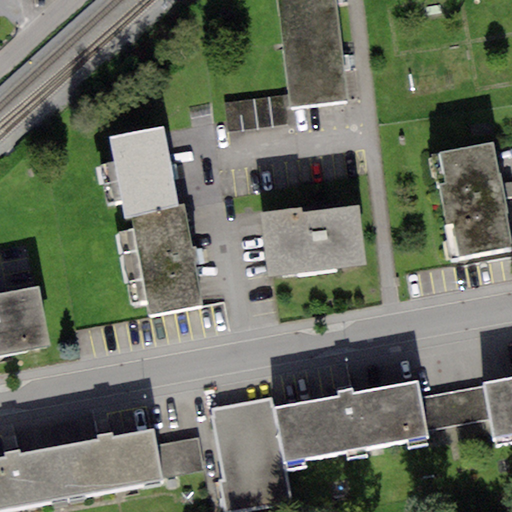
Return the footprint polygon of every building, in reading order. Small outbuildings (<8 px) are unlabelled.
[(335,0),(276,0),(281,36),(339,30),(335,0)] [(339,30),(281,36),(289,111),(348,104),(339,30)] [(284,96),(224,102),(227,132),(287,126),(284,96)] [(162,127),(111,137),(125,215),(131,214),(177,206),(162,127)] [(511,234),(495,141),(439,151),(458,254),(511,244),(511,234)] [(177,206),(131,214),(149,311),(202,301),(184,204),(177,206)] [(301,211),(262,216),(269,278),(363,268),(356,212),(302,218),(301,211)] [(0,278),(11,276),(8,257),(0,258),(0,278)] [(39,288),(0,295),(0,357),(50,348),(39,288)] [(511,382),(481,388),(487,421),(490,439),(511,434),(511,382)] [(337,398),(271,410),(281,466),(428,439),(426,432),(420,399),(418,383),(354,395),(353,389),(344,391),(336,392),(337,398)] [(481,388),(420,399),(426,432),(487,421),(481,388)] [(281,466),(271,410),(269,398),(210,409),(223,481),(219,481),(224,511),(235,511),(288,503),(281,466)] [(96,446),(58,453),(67,501),(159,486),(158,481),(152,446),(151,437),(112,444),(111,437),(103,438),(95,440),(96,446)] [(198,439),(152,446),(158,481),(204,473),(198,439)] [(0,511),(5,511),(67,501),(58,453),(20,459),(19,454),(10,456),(4,457),(5,463),(0,464),(0,511)]
